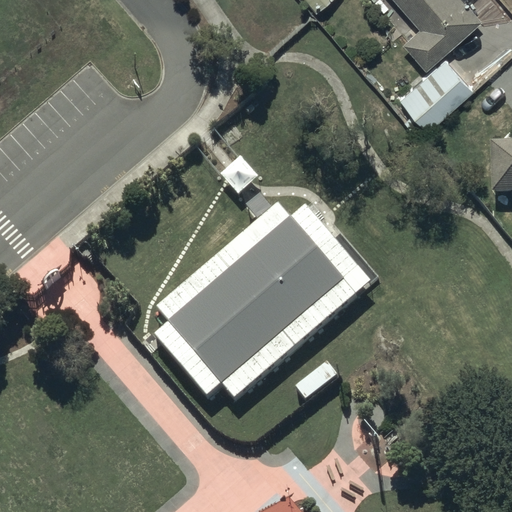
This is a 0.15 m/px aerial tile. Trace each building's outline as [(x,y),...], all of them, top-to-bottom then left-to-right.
[(396,0),(418,25),(402,40),(426,67),(481,19),(466,2),(468,0),(396,0)] [(445,55),(399,97),(427,129),(474,88),(445,55)] [(511,143),(491,144),(492,195),(511,194),(511,143)] [(295,228),(172,331),(180,340),(225,393),(347,290),(306,242),(295,228)] [(283,511),(301,511),(294,503),(283,511)]
